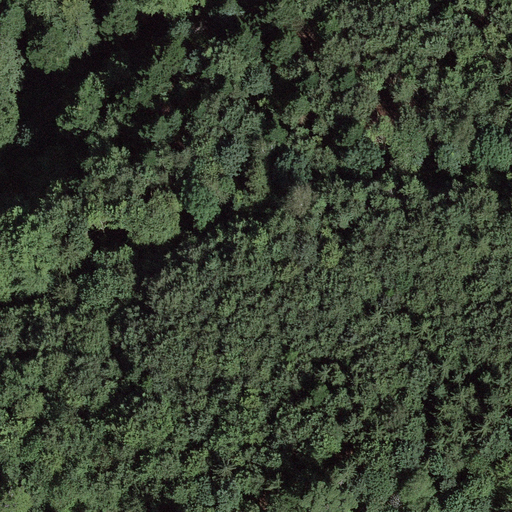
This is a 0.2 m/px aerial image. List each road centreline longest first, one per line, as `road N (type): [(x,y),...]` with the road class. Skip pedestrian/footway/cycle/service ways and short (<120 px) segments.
road 1 (track): [(0,309),(335,203),(511,184)]
road 2 (track): [(0,141),(166,33),(242,0)]
